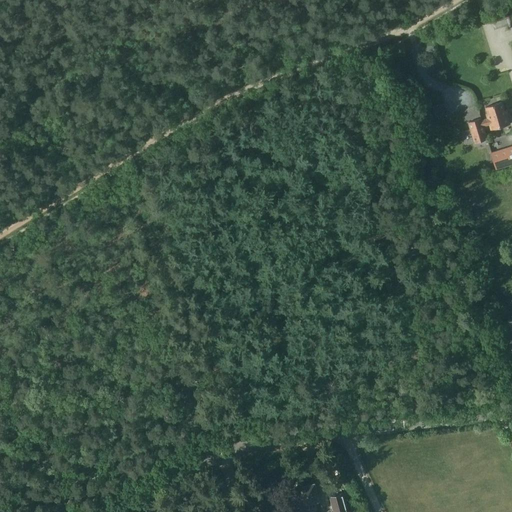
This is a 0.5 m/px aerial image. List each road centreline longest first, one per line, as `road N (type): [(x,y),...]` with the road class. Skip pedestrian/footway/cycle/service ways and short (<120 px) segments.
road 1 (track): [(449,0),(382,41),(231,88),(0,229)]
road 2 (tertiary): [(131,511),(173,470),(236,446),(511,413)]
road 3 (track): [(49,0),(118,80),(142,125),(143,149)]
